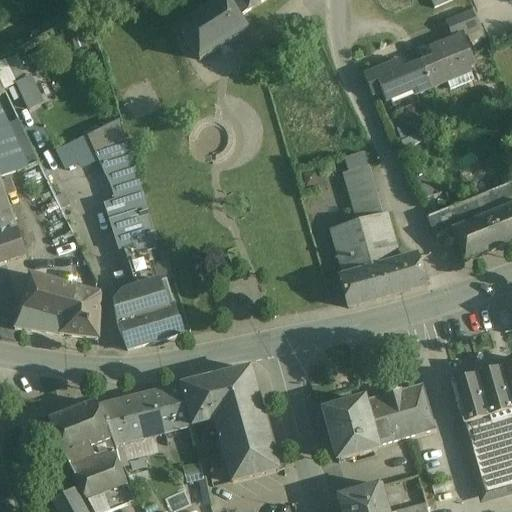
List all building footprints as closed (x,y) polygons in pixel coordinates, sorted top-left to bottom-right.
[(224,0),(178,30),(199,62),(246,32),(238,19),(226,0),(224,0)] [(224,0),(226,0),(238,19),(269,0),(224,0)] [(454,0),(429,0),(434,10),(455,1),(454,0)] [(511,10),(479,25),(487,44),(511,32),(511,10)] [(471,12),(446,22),(451,35),(463,31),(465,37),(466,37),(465,36),(478,31),(479,32),(471,12)] [(88,15),(77,18),(80,27),(90,23),(88,15)] [(460,37),(429,51),(432,60),(420,65),(420,66),(431,91),(447,85),(445,80),(473,68),(460,37)] [(284,64),(268,46),(261,53),(277,71),(284,64)] [(420,66),(402,73),(398,64),(364,78),(372,98),(381,95),(386,104),(413,93),(415,98),(431,91),(420,66)] [(7,69),(0,72),(0,83),(2,89),(13,83),(7,69)] [(21,109),(36,106),(29,76),(14,80),(21,109)] [(12,119),(8,110),(11,108),(5,97),(0,99),(0,107),(7,122),(12,119)] [(0,111),(0,238),(17,233),(0,180),(0,179),(17,174),(39,164),(18,121),(7,126),(0,111)] [(125,141),(95,155),(105,175),(132,162),(125,141)] [(361,154),(343,160),(348,174),(365,169),(361,154)] [(132,162),(105,175),(111,189),(115,202),(116,202),(143,194),(132,162)] [(348,174),(341,176),(355,225),(366,222),(380,218),(365,169),(348,174)] [(511,184),(426,220),(435,241),(451,235),(462,264),(511,243),(511,184)] [(143,194),(116,202),(115,202),(104,205),(119,252),(135,247),(138,256),(156,250),(153,242),(158,241),(143,194)] [(366,222),(389,298),(425,287),(416,258),(400,263),(385,216),(380,218),(366,222)] [(389,298),(366,222),(330,233),(344,279),(339,281),(348,310),(389,298)] [(17,233),(0,238),(0,265),(26,257),(17,233)] [(166,281),(148,287),(138,256),(135,247),(119,252),(128,279),(117,282),(114,287),(117,294),(121,296),(124,295),(126,302),(113,306),(117,327),(127,353),(183,336),(174,309),(166,281)] [(156,250),(138,256),(148,287),(166,281),(156,250)] [(74,289),(63,286),(30,277),(19,315),(63,327),(60,337),(98,341),(100,300),(73,296),(74,289)] [(63,327),(19,315),(15,330),(16,331),(60,337),(63,327)] [(511,366),(450,384),(463,428),(511,413),(511,366)] [(278,472),(250,370),(182,387),(187,409),(188,409),(193,428),(214,422),(219,441),(218,441),(219,443),(220,442),(232,485),(278,472)] [(182,387),(99,408),(115,447),(193,428),(188,409),(187,409),(182,387)] [(422,387),(402,393),(401,391),(382,397),(382,399),(363,404),(376,449),(435,432),(422,387)] [(360,403),(324,414),(334,447),(333,447),(338,463),(377,452),(376,449),(363,404),(363,402),(360,403)] [(94,404),(49,423),(65,460),(80,491),(88,506),(88,507),(89,507),(91,511),(114,511),(134,504),(133,502),(112,453),(113,450),(94,404)] [(511,413),(463,428),(484,499),(511,490),(511,413)] [(384,511),(377,489),(338,500),(341,511),(384,511)] [(88,506),(80,491),(50,508),(52,511),(87,511),(85,508),(88,506)]
